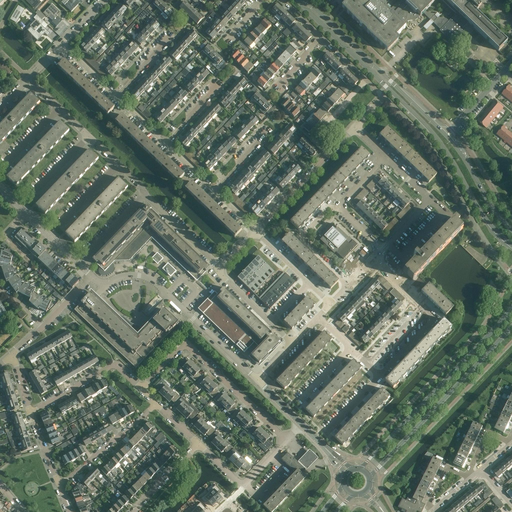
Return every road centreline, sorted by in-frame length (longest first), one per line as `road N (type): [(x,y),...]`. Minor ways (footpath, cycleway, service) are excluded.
road 1 (secondary): [(297,0),(433,134),(486,220),(511,246)]
road 2 (secondary): [(511,308),(359,469)]
road 3 (tertiary): [(257,380),(153,281),(124,275),(102,283),(91,276)]
road 4 (secondary): [(369,476),(511,327)]
road 5 (secondary): [(446,135),(305,0)]
road 6 (residential): [(286,440),(185,344)]
road 7 (residential): [(60,487),(156,404)]
